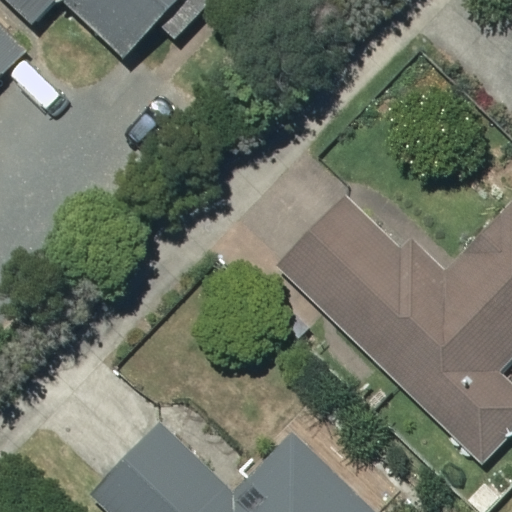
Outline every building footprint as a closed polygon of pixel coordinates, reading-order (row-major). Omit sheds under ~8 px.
[(60,0),(123,59),(180,0),(60,0)] [(0,77),(27,50),(0,23),(0,77)] [(276,267),(482,466),(511,434),(511,384),(498,371),(511,357),(511,201),(445,270),(410,237),(401,247),(346,194),(276,267)] [(244,511),(161,432),(103,491),(124,511),(365,511),(297,446),(263,480),(277,493),(277,494),(259,511),(244,511)] [(485,482),(468,501),(479,511),(488,511),(502,498),(485,482)]
